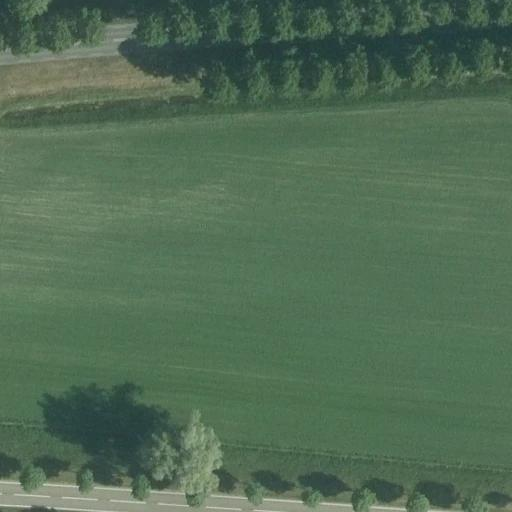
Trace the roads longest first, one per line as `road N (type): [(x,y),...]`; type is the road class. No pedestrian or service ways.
road 1 (primary): [(0,49),(511,16)]
road 2 (secondary): [(0,495),(283,511)]
